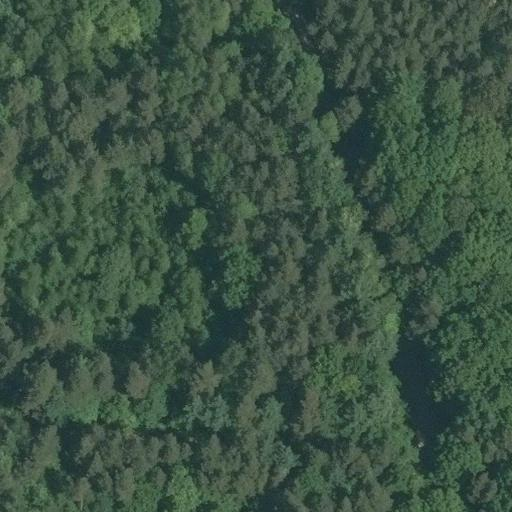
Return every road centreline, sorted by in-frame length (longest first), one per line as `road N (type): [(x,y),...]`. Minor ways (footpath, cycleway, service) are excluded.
road 1 (tertiary): [(427,462),(268,0)]
road 2 (unclassified): [(0,433),(427,462)]
